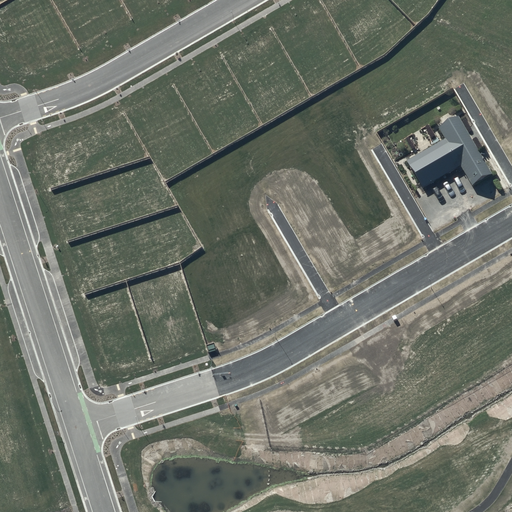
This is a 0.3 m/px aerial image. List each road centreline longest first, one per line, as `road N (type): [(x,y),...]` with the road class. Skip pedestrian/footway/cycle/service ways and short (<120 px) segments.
road 1 (residential): [(511,220),(271,360),(75,425)]
road 2 (residential): [(240,0),(105,78),(0,118)]
road 3 (residential): [(75,425),(0,191)]
